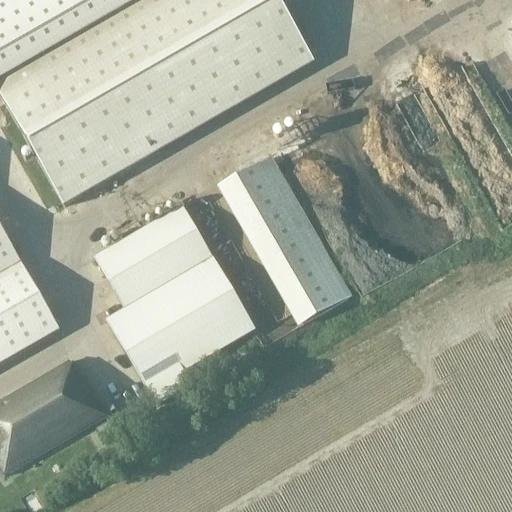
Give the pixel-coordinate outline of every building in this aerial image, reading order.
[(0,84),(147,0),(1,0),(0,1),(0,84)] [(0,97),(63,208),(313,64),(276,0),(147,0),(0,84),(0,97)] [(387,0),(400,21),(433,2),(431,0),(387,0)] [(413,171),(412,176),(413,182),(413,187),(415,193),(416,198),(418,203),(421,208),(424,213),(427,217),(431,222),(435,225),(440,229),(445,232),(450,234),(455,236),(460,238),(466,239),(471,240),(477,240),(482,240),(488,239),(493,238),(499,236),(504,234),(509,232),(511,229),(511,122),(509,121),(504,118),(499,116),(493,114),(488,113),(482,112),(477,112),(471,112),(466,113),(460,114),(455,116),(450,118),(445,121),(440,124),(435,127),(431,131),(428,135),(424,139),(421,144),(419,149),(416,154),(415,160),(413,165),(413,171)] [(312,137),(329,125),(322,116),(306,128),(312,137)] [(343,168),(338,152),(327,155),(331,171),(343,168)] [(215,190),(297,333),(353,301),(270,156),(215,190)] [(182,374),(254,332),(213,262),(212,262),(181,211),(94,263),(124,314),(106,325),(147,394),(148,394),(156,408),(190,388),(182,374)] [(0,229),(0,275),(20,264),(0,229)] [(20,264),(0,275),(0,365),(59,332),(20,264)] [(0,404),(0,471),(4,478),(106,418),(83,379),(80,380),(69,363),(0,404)]
